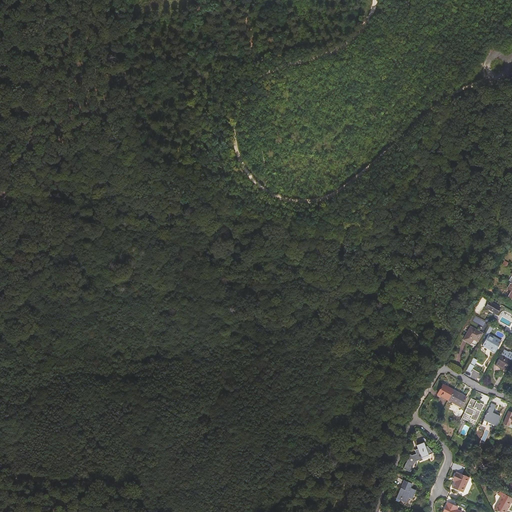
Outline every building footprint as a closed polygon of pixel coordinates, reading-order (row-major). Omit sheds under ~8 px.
[(486,307),(495,313),(499,306),(490,301),(486,307)] [(483,333),(471,327),(464,340),(471,344),(474,339),(478,342),(483,333)] [(501,341),(490,334),(483,346),(495,352),(501,341)] [(504,351),(502,355),(511,359),(511,352),(510,352),(508,353),(504,351)] [(496,365),(506,371),(511,360),(511,359),(502,355),(496,365)] [(477,361),(473,359),(467,370),(471,372),(473,369),(481,374),(484,367),(476,363),(477,361)] [(449,400),(455,390),(443,384),(438,395),(449,400)] [(467,397),(455,390),(449,400),(462,407),(467,397)] [(477,400),(472,398),(465,412),(472,416),(471,418),(477,421),(485,404),(481,402),(480,403),(477,402),(477,400)] [(496,406),(492,404),(483,424),(486,425),(488,422),(497,426),(501,417),(492,413),(496,406)] [(424,441),(417,443),(419,447),(416,448),(417,452),(412,454),(411,454),(405,468),(411,471),(413,466),(416,468),(418,463),(417,462),(418,459),(420,458),(420,459),(430,455),(428,450),(432,449),(428,445),(426,445),(424,441)] [(456,482),(455,482),(466,487),(470,478),(460,473),(459,474),(457,473),(455,478),(457,479),(456,482)] [(397,495),(401,496),(402,497),(403,496),(410,499),(413,494),(415,490),(409,488),(411,483),(403,480),(397,494),(396,494),(396,495),(397,495)] [(466,487),(455,482),(453,488),(463,493),(466,487)] [(511,497),(501,492),(499,495),(503,497),(496,510),(500,511),(505,511),(507,508),(508,508),(511,503),(511,502),(511,497)] [(460,511),(457,510),(459,508),(449,503),(448,506),(447,505),(444,511),(460,511)]
